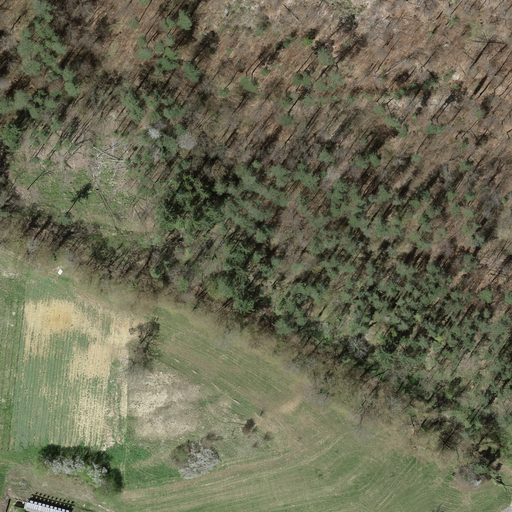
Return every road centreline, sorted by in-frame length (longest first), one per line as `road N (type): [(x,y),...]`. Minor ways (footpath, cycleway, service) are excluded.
road 1 (track): [(0,122),(115,71),(349,99),(511,76)]
road 2 (track): [(0,217),(206,227),(303,248),(423,255),(511,248)]
